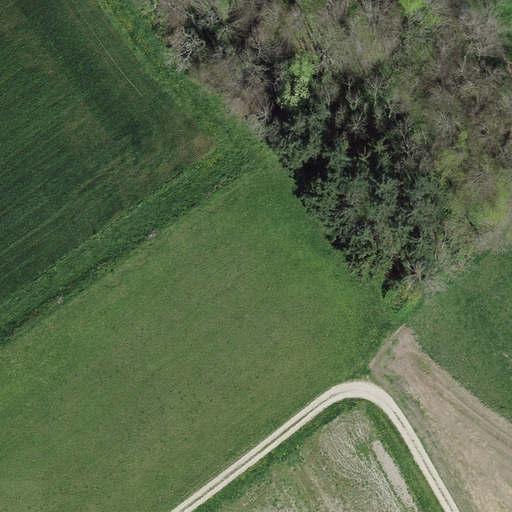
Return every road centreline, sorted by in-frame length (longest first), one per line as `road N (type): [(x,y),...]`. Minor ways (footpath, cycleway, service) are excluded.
road 1 (track): [(191,511),(340,400),(372,395),(406,423),(456,511)]
road 2 (track): [(511,103),(435,49),(400,0)]
